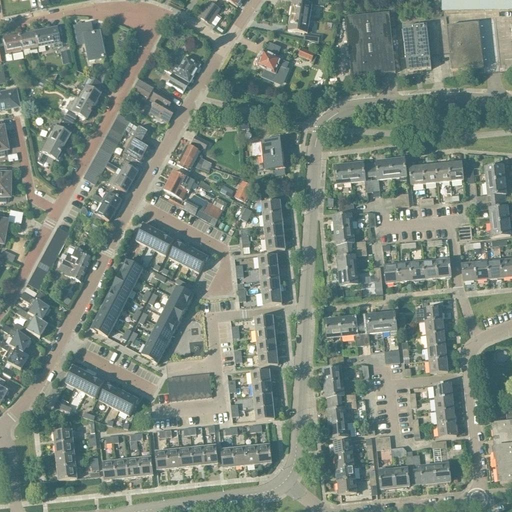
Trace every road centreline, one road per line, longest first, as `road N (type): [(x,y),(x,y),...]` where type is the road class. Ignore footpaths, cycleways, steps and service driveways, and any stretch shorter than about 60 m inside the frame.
road 1 (residential): [(287,484),(296,455),(318,128),(351,105),(511,103)]
road 2 (residential): [(56,210),(160,14)]
road 3 (residential): [(511,328),(468,354),(481,500)]
road 4 (residential): [(133,202),(224,48)]
road 5 (residential): [(0,26),(77,12),(160,14)]
road 6 (residential): [(59,342),(133,202)]
road 7 (residential): [(145,511),(287,484)]
